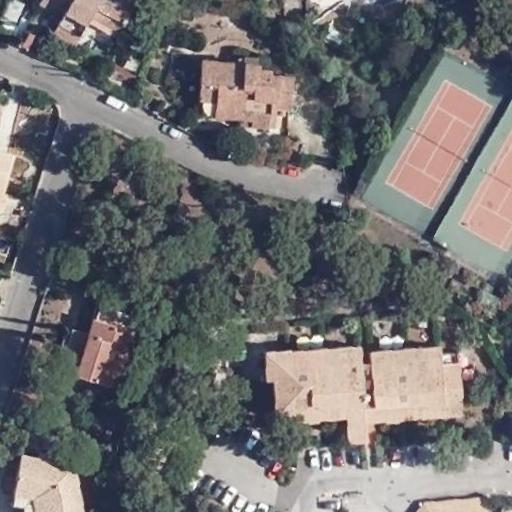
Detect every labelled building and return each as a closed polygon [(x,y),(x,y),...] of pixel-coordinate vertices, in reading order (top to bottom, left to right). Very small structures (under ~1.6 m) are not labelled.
[(84,31),(90,19),(95,9),(125,25),(136,3),(130,0),(51,0),(59,5),(62,0),(69,0),(61,16),(84,31)] [(95,9),(90,19),(121,34),(125,25),(95,9)] [(79,40),(84,31),(61,16),(57,26),(79,40)] [(216,83),(216,111),(216,113),(252,114),(252,121),(290,121),(287,69),(267,70),(266,65),(253,63),(249,58),(201,58),(199,82),(216,83)] [(200,110),(216,111),(216,83),(199,82),(200,110)] [(0,183),(2,184),(14,146),(0,141),(0,183)] [(9,186),(2,184),(0,183),(0,201),(4,203),(9,186)] [(102,296),(96,313),(113,318),(118,301),(102,296)] [(74,324),(63,365),(116,381),(134,325),(113,318),(96,313),(94,313),(90,329),(74,324)] [(358,343),(305,347),(306,359),(359,355),(358,343)] [(437,344),(396,347),(397,359),(438,356),(438,352),(437,344)] [(359,363),(359,355),(306,359),(305,347),(263,351),(266,379),(272,379),(276,423),(310,419),(309,406),(345,403),(346,416),(348,443),(366,441),(364,422),(364,416),(363,408),(359,363)] [(369,350),(370,362),(373,407),(374,415),(460,408),(455,350),(438,352),(438,356),(397,359),(396,347),(369,350)] [(370,362),(359,363),(363,408),(373,407),(370,362)] [(345,403),(309,406),(310,419),(346,416),(345,403)] [(461,414),(460,408),(374,415),(364,416),(364,422),(461,414)] [(38,450),(37,457),(52,460),(53,453),(38,450)] [(80,511),(72,464),(52,460),(37,457),(21,454),(16,478),(6,476),(3,489),(13,491),(35,495),(38,511),(80,511)] [(13,491),(12,502),(23,504),(24,511),(38,511),(35,495),(13,491)] [(417,511),(492,511),(491,495),(428,500),(417,511)]
